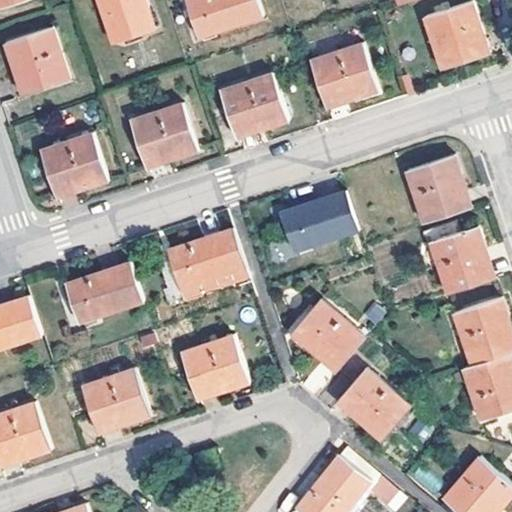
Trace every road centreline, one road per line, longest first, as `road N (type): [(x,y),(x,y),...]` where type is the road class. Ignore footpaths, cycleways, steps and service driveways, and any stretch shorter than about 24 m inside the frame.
road 1 (residential): [(23,251),(484,98)]
road 2 (residential): [(118,456),(263,409),(290,411),(305,445),(259,511)]
road 3 (residential): [(0,497),(118,456)]
